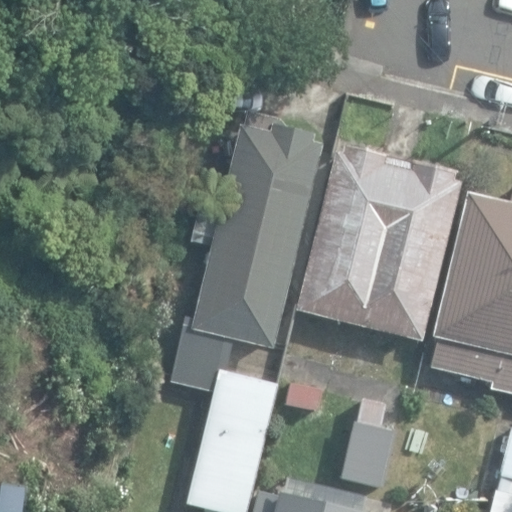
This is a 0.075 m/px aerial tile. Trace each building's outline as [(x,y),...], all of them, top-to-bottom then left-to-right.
[(338,134),(259,109),(201,317),(283,344),(338,134)] [(467,169),(355,141),(320,305),(427,336),(467,169)] [(511,197),(472,188),(439,359),(496,374),(496,386),(511,389),(511,197)] [(262,511),(295,381),(234,367),(202,499),(247,511),(262,511)] [(388,417),(347,408),(333,471),(374,481),(388,417)] [(511,511),(511,419),(493,418),(481,511),(511,511)]
